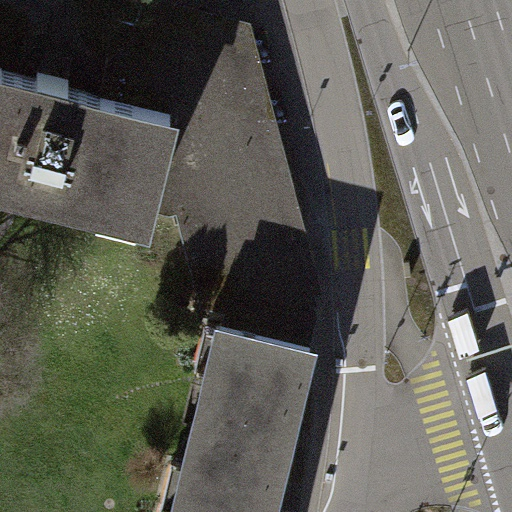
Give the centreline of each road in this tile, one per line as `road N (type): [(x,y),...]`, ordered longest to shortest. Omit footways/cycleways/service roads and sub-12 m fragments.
road 1 (secondary): [(366,0),(511,426)]
road 2 (residential): [(317,29),(357,252),(359,374),(390,458)]
road 3 (secondary): [(511,131),(469,0)]
road 4 (residential): [(511,428),(390,458)]
